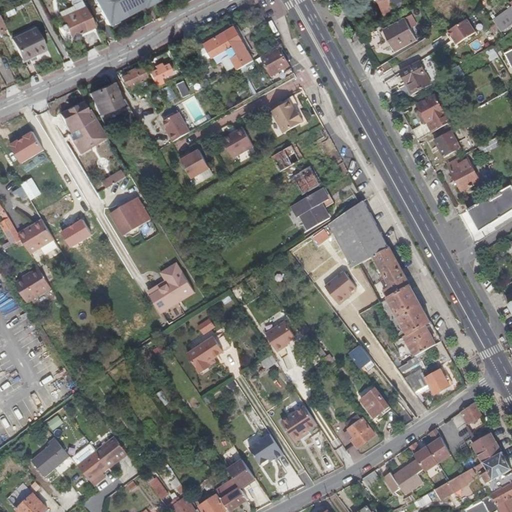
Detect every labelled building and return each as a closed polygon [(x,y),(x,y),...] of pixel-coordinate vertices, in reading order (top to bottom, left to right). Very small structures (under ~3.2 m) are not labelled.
[(95,0),(107,24),(123,15),(122,13),(140,3),(141,5),(150,0),(95,0)] [(374,0),(375,0),(376,0),(375,1),(375,2),(376,3),(377,2),(383,12),(390,8),(385,0),(374,0)] [(122,13),(123,15),(141,5),(140,3),(122,13)] [(511,21),(511,6),(511,5),(492,19),(500,30),(511,21)] [(61,21),(74,15),(71,9),(58,15),(61,21)] [(85,10),(74,15),(61,21),(64,27),(62,28),(61,29),(60,31),(60,32),(62,33),(64,34),(65,33),(67,32),(71,42),(73,43),(75,44),(77,44),(79,43),(80,42),(80,40),(81,37),(95,31),(85,10)] [(408,16),(404,19),(411,29),(415,26),(408,16)] [(466,18),(448,31),(457,43),(475,31),(466,18)] [(419,39),(411,29),(404,19),(384,34),(398,54),(419,39)] [(224,49),(229,46),(231,50),(241,45),(237,38),(241,36),(238,30),(234,32),(232,27),(202,43),(209,57),(224,49)] [(14,41),(22,58),(45,48),(36,30),(14,41)] [(482,51),(487,60),(496,55),(490,45),(482,51)] [(280,47),(261,57),(272,75),(290,66),(288,62),(280,47)] [(511,49),(503,54),(510,67),(511,66),(511,49)] [(248,58),(244,50),(236,54),(240,63),(248,58)] [(171,55),(151,64),(160,82),(169,78),(164,70),(175,65),(171,55)] [(135,67),(128,70),(132,79),(150,71),(146,62),(135,67)] [(432,85),(420,63),(402,73),(413,95),(432,85)] [(465,75),(460,67),(451,72),(455,79),(465,75)] [(96,90),(104,111),(127,102),(119,80),(96,90)] [(180,96),(188,93),(183,81),(175,84),(180,96)] [(413,133),(417,142),(447,125),(452,122),(437,96),(419,106),(424,115),(422,116),(426,123),(428,122),(429,124),(413,133)] [(84,98),(60,112),(71,130),(69,132),(79,149),(108,132),(93,106),(90,108),(84,98)] [(287,132),(308,120),(303,110),(301,111),(294,99),(275,109),(287,132)] [(129,113),(132,118),(139,114),(133,104),(129,107),(131,111),(129,113)] [(178,138),(195,129),(184,109),(169,118),(172,125),(175,130),(174,131),(178,138)] [(449,130),(462,122),(460,117),(452,122),(447,125),(449,130)] [(247,126),(226,137),(237,156),(257,145),(247,126)] [(309,143),(322,136),(318,128),(305,136),(309,143)] [(19,140),(11,145),(22,163),(45,150),(34,132),(25,137),(26,138),(20,142),(19,140)] [(444,158),(460,149),(451,132),(434,141),(444,158)] [(478,155),(482,152),(493,145),(490,140),(477,148),(473,150),(461,157),(464,163),(478,155)] [(299,151),(296,153),(295,150),(292,146),(270,159),(278,173),(289,167),(303,159),(299,151)] [(190,152),(183,156),(195,177),(213,167),(202,148),(191,154),(190,152)] [(488,162),(482,152),(478,155),(479,158),(477,159),(481,166),(488,162)] [(469,163),(465,164),(464,163),(461,157),(447,165),(462,192),(479,182),(469,163)] [(281,179),(293,172),(289,167),(278,173),(281,179)] [(293,177),(302,193),(319,184),(310,168),(293,177)] [(98,192),(124,177),(119,169),(94,185),(98,192)] [(240,180),(249,196),(255,192),(246,176),(240,180)] [(30,197),(38,193),(29,177),(22,182),(30,197)] [(220,184),(224,191),(235,184),(231,178),(220,184)] [(273,184),(265,189),(276,208),(278,211),(286,207),(273,184)] [(495,196),(502,192),(498,185),(491,189),(495,196)] [(479,233),(511,211),(511,187),(511,186),(502,192),(495,196),(480,204),(467,212),(479,233)] [(276,208),(265,189),(248,198),(251,204),(262,197),(270,211),(276,208)] [(319,206),(329,200),(323,189),(292,207),(298,217),(305,214),(308,219),(304,221),(309,230),(330,219),(325,209),(321,211),(319,206)] [(353,194),(341,202),(346,209),(358,202),(353,194)] [(121,207),(112,211),(125,234),(132,230),(135,230),(137,229),(138,227),(139,226),(152,219),(139,196),(132,200),(134,204),(131,206),(129,206),(128,206),(127,206),(126,207),(125,209),(123,211),(121,207)] [(467,212),(480,204),(476,197),(454,209),(459,217),(467,212)] [(351,268),(372,256),(388,247),(372,217),(363,200),(328,224),(333,234),(351,268)] [(469,236),(470,238),(479,233),(467,212),(459,217),(469,236)] [(6,236),(9,234),(15,243),(22,239),(20,235),(8,214),(0,219),(6,229),(3,230),(6,236)] [(54,240),(42,219),(34,223),(35,226),(20,235),(22,239),(31,254),(54,240)] [(328,224),(321,229),(327,238),(331,236),(333,234),(328,224)] [(372,256),(394,294),(409,285),(396,260),(389,248),(388,247),(372,256)] [(163,276),(165,280),(147,290),(157,309),(192,289),(175,258),(158,268),(163,276)] [(27,304),(28,303),(52,288),(41,269),(26,278),(27,279),(17,285),(16,286),(27,304)] [(345,272),(326,287),(338,304),(339,303),(342,303),(345,301),(346,298),(350,295),(358,289),(345,272)] [(145,286),(147,290),(165,280),(163,276),(145,286)] [(407,334),(430,321),(417,299),(409,285),(394,294),(387,298),(407,334)] [(511,291),(503,297),(511,313),(511,291)] [(285,318),(265,331),(277,349),(284,344),(283,343),(296,335),(285,318)] [(428,348),(440,341),(434,330),(430,321),(407,334),(404,336),(416,356),(428,348)] [(199,347),(208,362),(233,346),(226,335),(222,337),(219,334),(199,347)] [(346,350),(359,366),(363,363),(370,358),(357,341),(346,350)] [(450,358),(440,341),(428,348),(438,365),(450,358)] [(318,354),(323,360),(329,356),(324,349),(318,354)] [(272,355),(258,364),(262,370),(276,361),(272,355)] [(278,360),(285,372),(293,368),(286,356),(278,360)] [(400,373),(419,361),(416,356),(401,365),(397,368),(400,373)] [(370,358),(363,363),(367,368),(374,363),(370,358)] [(318,363),(308,370),(311,375),(321,369),(318,363)] [(405,380),(414,392),(428,384),(433,394),(449,385),(439,368),(426,375),(423,371),(414,375),(412,373),(409,375),(411,377),(405,380)] [(381,409),(383,411),(389,406),(375,386),(359,398),(373,415),(381,409)] [(421,414),(428,409),(419,397),(406,406),(416,418),(421,414)] [(200,403),(197,399),(191,402),(194,407),(200,403)] [(474,402),(460,411),(467,423),(481,415),(474,402)] [(310,435),(313,438),(322,431),(307,407),(283,422),(297,443),(310,435)] [(412,420),(403,409),(396,414),(404,426),(410,422),(412,420)] [(352,440),(357,447),(374,435),(358,413),(347,421),(351,427),(348,428),(354,436),(351,439),(352,440)] [(58,416),(47,423),(53,431),(63,423),(58,416)] [(354,436),(348,428),(343,432),(350,441),(352,440),(351,439),(354,436)] [(426,446),(437,463),(450,456),(435,428),(429,433),(428,433),(434,441),(426,446)] [(441,436),(449,450),(457,446),(450,431),(441,436)] [(277,458),(278,460),(280,462),(286,458),(270,433),(256,442),(269,463),(270,462),(277,458)] [(481,462),(500,451),(495,440),(493,441),(489,434),(471,444),(481,462)] [(128,453),(116,436),(97,450),(109,466),(128,453)] [(33,460),(46,476),(71,456),(55,437),(49,442),(51,444),(33,460)] [(248,447),(261,468),(269,463),(256,442),(248,447)] [(424,469),(425,470),(437,463),(426,446),(420,451),(414,443),(408,447),(419,460),(424,469)] [(77,465),(90,481),(109,466),(97,450),(77,465)] [(510,468),(500,451),(481,462),(487,472),(481,475),(486,484),(511,470),(510,468)] [(395,476),(392,472),(384,477),(395,492),(401,487),(406,493),(423,481),(418,473),(424,469),(419,460),(395,476)] [(256,478),(244,461),(229,470),(235,479),(241,487),(256,478)] [(436,488),(433,489),(439,500),(467,484),(465,482),(472,478),(470,476),(475,473),(472,468),(463,472),(460,474),(436,488)] [(380,482),(375,472),(363,477),(368,487),(380,482)] [(147,479),(162,500),(170,494),(162,484),(165,482),(163,479),(160,481),(158,478),(157,479),(153,475),(147,479)] [(202,483),(207,491),(213,487),(207,479),(202,483)] [(241,487),(235,479),(216,492),(217,494),(229,511),(248,499),(241,487)] [(464,511),(511,511),(511,481),(489,494),(490,495),(463,510),(464,511)] [(176,487),(181,494),(186,491),(181,483),(176,487)] [(32,492),(16,508),(19,511),(42,511),(47,508),(32,492)] [(419,509),(433,501),(429,493),(415,502),(419,509)] [(228,511),(229,511),(217,494),(200,505),(204,511),(228,511)] [(173,508),(175,511),(196,511),(187,498),(182,501),(180,498),(176,501),(178,504),(173,508)]
